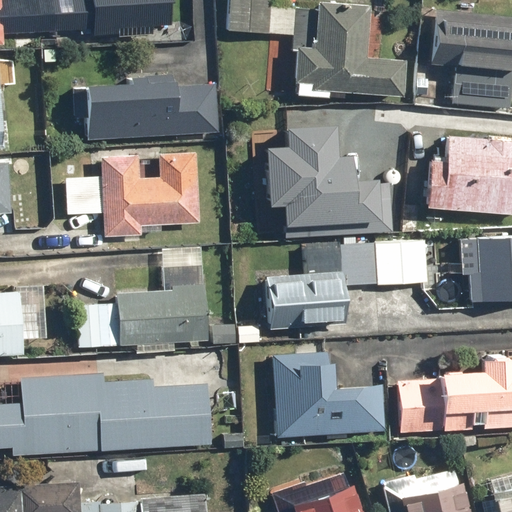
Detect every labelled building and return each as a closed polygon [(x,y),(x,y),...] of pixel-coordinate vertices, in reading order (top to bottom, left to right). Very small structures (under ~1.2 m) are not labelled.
[(0,0),(0,36),(163,31),(162,0),(0,0)] [(226,0),(225,35),(288,38),(286,71),(290,71),(289,99),(338,102),(338,97),(397,100),(399,63),(361,61),(364,8),(312,5),(312,15),(267,13),(267,0),(226,0)] [(511,16),(431,9),(426,67),(414,66),(412,89),(447,92),(445,106),(506,111),(510,58),(511,58),(511,16)] [(0,85),(13,86),(13,61),(0,60),(0,85)] [(78,140),(214,139),(214,87),(170,88),(170,76),(121,76),(121,89),(68,89),(68,120),(78,120),(78,140)] [(422,173),(420,213),(511,218),(511,144),(444,141),(445,128),(409,126),(407,164),(418,164),(418,173),(422,173)] [(276,153),(257,154),(259,211),(273,210),(275,240),(387,234),(385,187),(343,189),(341,161),(327,161),(325,132),(275,134),(276,153)] [(63,179),(63,216),(99,216),(99,240),(138,240),(138,235),(157,235),(157,228),(192,228),(192,156),(154,156),(154,179),(134,179),(134,159),(95,159),(95,180),(63,179)] [(0,219),(44,219),(44,181),(7,181),(7,189),(0,188),(0,219)] [(366,250),(335,251),(336,272),(337,289),(424,286),(422,240),(365,243),(366,250)] [(511,240),(454,240),(454,277),(461,277),(461,304),(511,304),(511,240)] [(169,344),(229,343),(228,316),(200,317),(198,248),(158,249),(159,294),(111,295),(111,305),(73,305),(74,350),(130,349),(130,356),(169,355),(169,344)] [(257,275),(259,328),(338,325),(337,289),(336,272),(257,275)] [(0,359),(11,360),(11,300),(0,299),(0,359)] [(325,388),(323,353),(265,355),(268,439),(378,435),(376,386),(325,388)] [(422,380),(390,381),(392,434),(511,430),(511,357),(469,359),(470,373),(422,375),(422,380)] [(149,389),(149,383),(105,384),(105,376),(13,379),(14,403),(0,403),(0,449),(6,449),(6,454),(205,447),(203,387),(149,389)] [(463,511),(454,467),(374,485),(380,511),(463,511)] [(361,511),(350,473),(268,496),(271,511),(361,511)] [(483,511),(511,511),(511,474),(477,482),(483,511)] [(0,511),(200,511),(200,498),(72,501),(72,485),(0,487),(0,511)]
